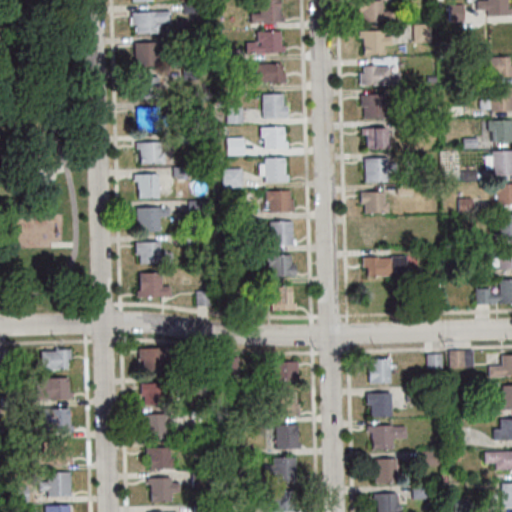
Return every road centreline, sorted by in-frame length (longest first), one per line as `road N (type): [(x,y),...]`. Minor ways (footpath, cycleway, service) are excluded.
road 1 (residential): [(511,328),(288,336),(129,323),(0,326)]
road 2 (residential): [(107,511),(90,0)]
road 3 (residential): [(332,511),(317,0)]
